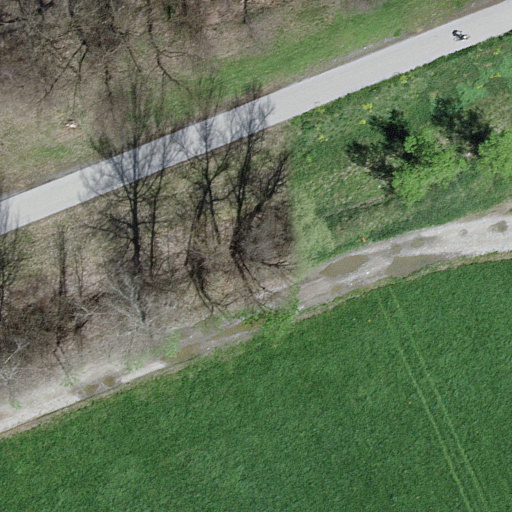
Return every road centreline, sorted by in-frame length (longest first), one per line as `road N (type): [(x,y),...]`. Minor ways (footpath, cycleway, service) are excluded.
road 1 (track): [(511,18),(0,227)]
road 2 (track): [(0,417),(511,232)]
